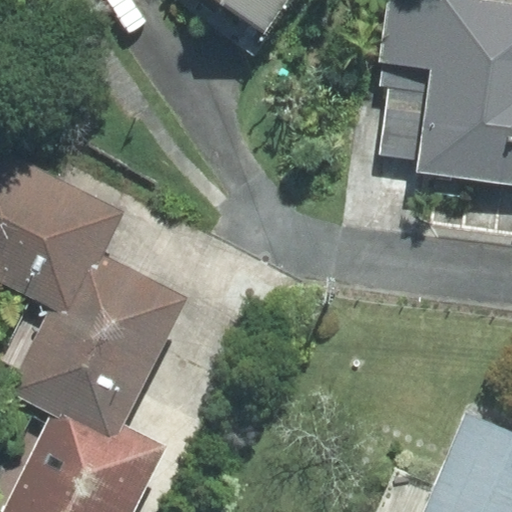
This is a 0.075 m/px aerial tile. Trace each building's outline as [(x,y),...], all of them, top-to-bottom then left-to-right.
[(216,0),(266,34),(289,0),(216,0)] [(511,6),(465,0),(442,0),(442,2),(427,0),(387,0),(379,61),(384,62),(380,85),(388,86),(378,155),(416,160),(415,173),(511,186),(511,6)] [(0,280),(51,307),(72,318),(105,255),(128,212),(0,144),(0,280)] [(63,396),(124,427),(189,297),(105,255),(72,318),(51,307),(8,393),(53,415),(63,396)] [(124,427),(63,396),(53,415),(3,511),(132,511),(165,447),(124,427)] [(511,511),(511,431),(464,412),(434,484),(395,468),(376,511),(511,511)]
